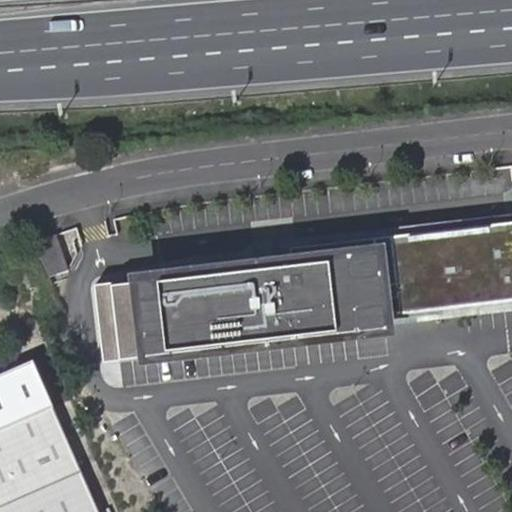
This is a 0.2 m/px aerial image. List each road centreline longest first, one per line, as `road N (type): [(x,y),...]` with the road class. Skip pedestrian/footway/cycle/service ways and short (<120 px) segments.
road 1 (unclassified): [(0,216),(176,171),(511,130)]
road 2 (motorway): [(0,53),(511,11)]
